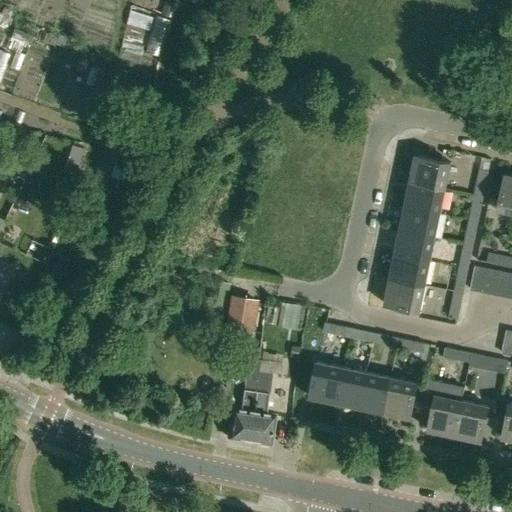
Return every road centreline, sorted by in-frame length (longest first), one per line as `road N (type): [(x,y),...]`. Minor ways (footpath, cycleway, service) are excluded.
road 1 (tertiary): [(311,490),(141,452),(0,394)]
road 2 (residential): [(351,307),(391,128),(405,119),(511,141)]
road 3 (unknown): [(351,307),(332,346),(311,490)]
road 4 (unclassified): [(511,309),(477,332),(351,307)]
